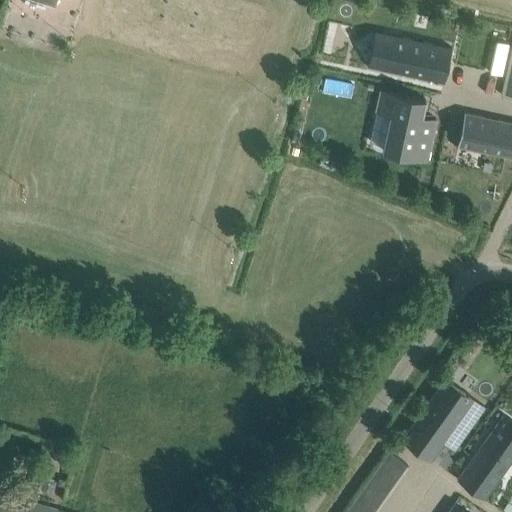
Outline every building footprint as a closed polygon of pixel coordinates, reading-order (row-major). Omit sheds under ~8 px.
[(389,34),(381,69),(444,82),(444,81),(440,80),(447,48),(451,49),(451,47),(389,34)] [(493,57),(490,72),(502,75),(505,60),(493,57)] [(434,125),(420,122),(425,99),(381,89),(376,111),(390,114),(382,151),(426,160),(434,125)] [(456,147),(458,148),(459,143),(511,154),(511,122),(465,113),(465,111),(464,111),(456,147)] [(430,460),(458,421),(470,429),(479,416),(467,408),(474,398),(445,377),(401,440),(430,460)] [(488,446),(462,483),(485,499),(511,460),(511,419),(502,413),(482,442),(488,446)] [(52,450),(62,465),(73,459),(64,444),(52,450)] [(386,447),(347,511),(377,511),(408,460),(386,447)] [(58,511),(59,510),(0,492),(0,511),(58,511)] [(462,511),(453,505),(455,503),(454,502),(447,511),(462,511)]
